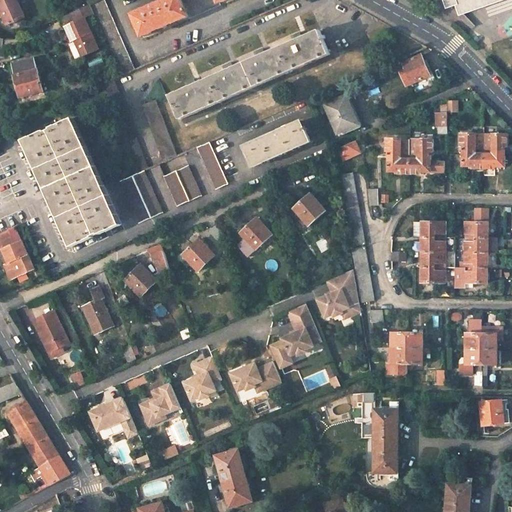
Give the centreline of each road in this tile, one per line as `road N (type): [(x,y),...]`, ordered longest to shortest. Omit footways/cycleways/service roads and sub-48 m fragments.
road 1 (unclassified): [(511,200),(406,202),(387,227),(383,251),(386,275),(415,304),(511,304)]
road 2 (unclassified): [(373,0),(451,46),(511,112)]
road 3 (unclassified): [(0,327),(82,475)]
